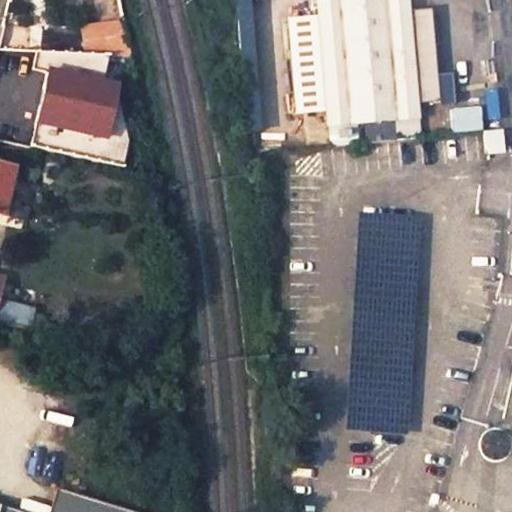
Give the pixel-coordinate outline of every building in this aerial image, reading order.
[(233,0),(241,133),(256,132),(248,0),(233,0)] [(316,0),(327,123),(394,117),(397,138),(419,136),(406,0),(316,0)] [(80,22),(81,51),(126,49),(125,20),(80,22)] [(102,72),(104,58),(71,54),(69,67),(102,72)] [(100,145),(114,86),(45,70),(32,129),(100,145)] [(503,127),(481,130),(483,150),(505,147),(503,127)] [(15,167),(0,163),(0,214),(3,215),(15,167)] [(408,436),(414,218),(352,216),(345,434),(408,436)] [(36,289),(2,280),(0,289),(0,320),(27,327),(36,289)]
